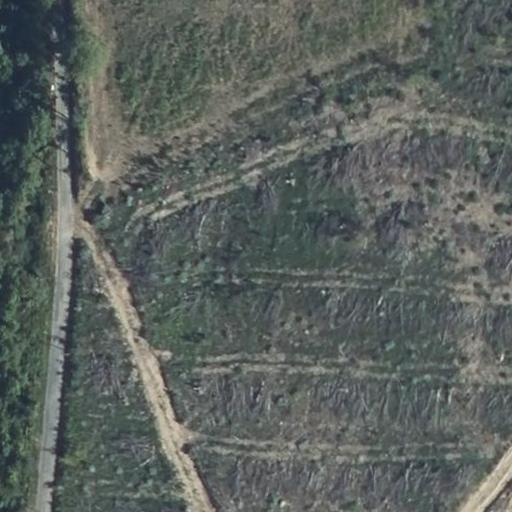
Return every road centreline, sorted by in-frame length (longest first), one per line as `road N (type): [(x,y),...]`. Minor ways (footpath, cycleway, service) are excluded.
road 1 (unclassified): [(52,511),(65,395),(55,0)]
road 2 (track): [(214,511),(64,210)]
